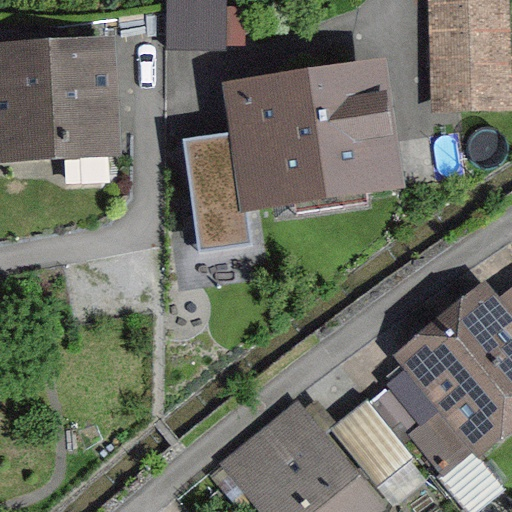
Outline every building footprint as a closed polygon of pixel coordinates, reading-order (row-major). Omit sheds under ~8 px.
[(167,0),(167,50),(249,50),(249,0),(167,0)] [(438,0),(441,107),(502,105),(499,0),(438,0)] [(106,181),(111,175),(106,54),(0,59),(0,138),(30,137),(30,149),(63,147),(65,177),(70,182),(106,181)] [(357,84),(244,100),(248,133),(252,160),(257,195),(370,179),(357,84)] [(252,160),(248,133),(183,142),(202,252),(250,245),(240,162),(252,160)] [(452,406),(480,440),(511,413),(511,336),(483,302),(413,359),(419,366),(393,387),(426,428),(452,406)] [(330,430),(377,488),(414,458),(367,400),(330,430)] [(372,511),(377,508),(301,414),(251,455),(244,446),(224,461),(265,511),(372,511)]
